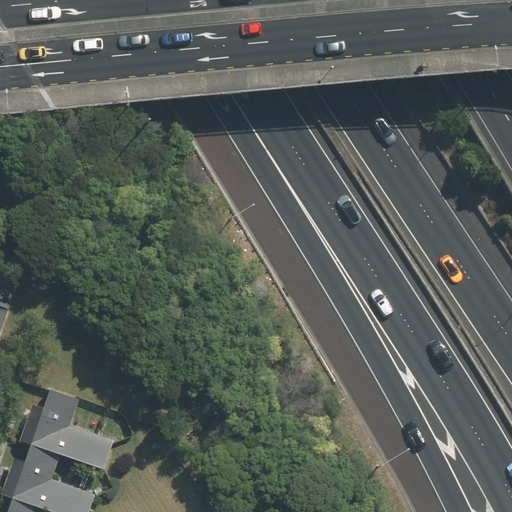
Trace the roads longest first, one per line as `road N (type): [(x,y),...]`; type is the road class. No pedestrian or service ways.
road 1 (secondary): [(511,23),(0,67)]
road 2 (motorway): [(511,496),(264,101)]
road 3 (motorway): [(463,511),(306,231),(264,101)]
road 4 (motorway): [(287,0),(511,340)]
road 5 (motorway): [(435,0),(511,118)]
road 6 (motorway): [(264,101),(199,0)]
